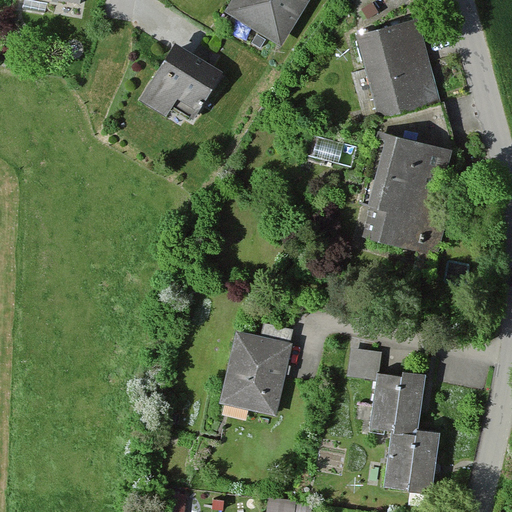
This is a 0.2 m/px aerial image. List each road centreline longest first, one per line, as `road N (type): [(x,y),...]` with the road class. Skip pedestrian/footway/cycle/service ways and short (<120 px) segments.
road 1 (unknown): [(511,366),(308,318)]
road 2 (residential): [(459,0),(511,195)]
road 3 (residential): [(511,370),(477,511)]
